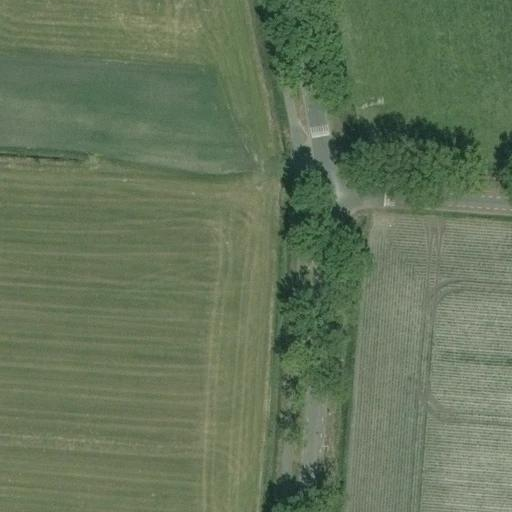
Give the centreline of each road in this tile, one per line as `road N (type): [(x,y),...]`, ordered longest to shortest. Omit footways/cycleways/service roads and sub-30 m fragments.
road 1 (unclassified): [(307,511),(331,192)]
road 2 (unclassified): [(331,192),(290,0)]
road 3 (unclassified): [(511,205),(331,192)]
